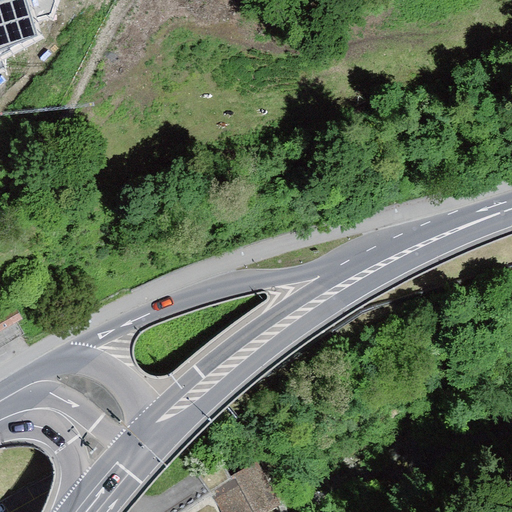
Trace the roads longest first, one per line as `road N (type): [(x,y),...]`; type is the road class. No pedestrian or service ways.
road 1 (primary): [(377,266),(194,299),(54,363)]
road 2 (primary): [(377,266),(284,323),(147,434)]
road 3 (primary): [(0,413),(52,397),(108,429),(147,434)]
road 4 (primary): [(511,209),(377,266)]
road 5 (primary): [(0,419),(41,419),(62,432),(80,507)]
road 6 (primary): [(147,434),(116,376),(54,363)]
